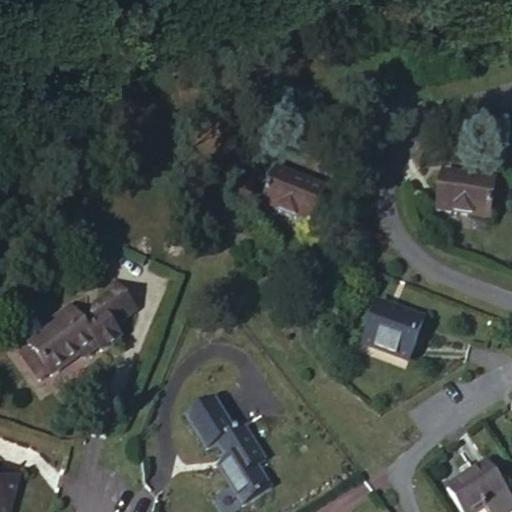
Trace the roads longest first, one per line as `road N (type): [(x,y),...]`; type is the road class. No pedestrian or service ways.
road 1 (residential): [(511,94),(437,116),(393,166),(385,213),(404,255),(511,304)]
road 2 (residential): [(416,511),(403,473),(511,390)]
